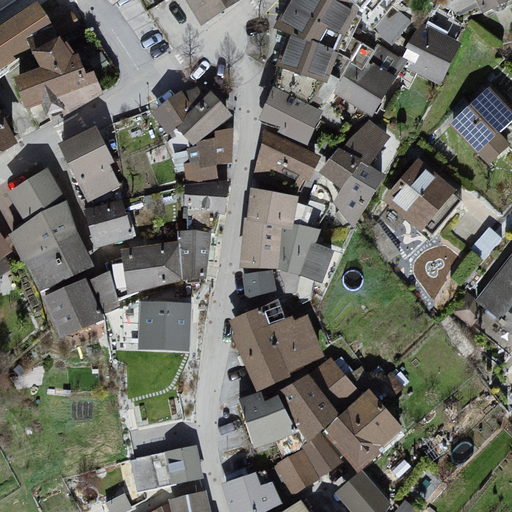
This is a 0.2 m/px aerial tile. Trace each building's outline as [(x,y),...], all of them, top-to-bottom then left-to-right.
[(100,0),(111,11),(124,0),(100,0)] [(188,0),(207,29),(251,0),(188,0)] [(349,0),(296,0),(278,29),(290,35),(336,54),(360,10),(349,0)] [(372,0),(349,0),(360,10),(363,12),(372,0)] [(476,0),(483,14),(511,0),(476,0)] [(35,9),(0,31),(0,74),(1,76),(56,40),(35,9)] [(407,72),(447,88),(463,47),(421,28),(405,63),(409,67),(407,72)] [(336,54),(290,35),(281,66),(328,83),(339,55),(336,54)] [(45,73),(19,84),(26,109),(39,114),(56,117),(105,97),(100,78),(89,84),(82,54),(65,41),(38,56),(45,73)] [(341,99),(378,118),(407,72),(409,67),(405,63),(380,50),(341,99)] [(333,115),(279,90),(266,124),(316,150),(333,115)] [(184,94),(154,117),(171,143),(182,133),(196,150),(215,135),(235,119),(213,96),(198,112),(184,94)] [(511,112),(491,95),(451,127),(493,168),(511,148),(511,112)] [(0,155),(19,144),(0,110),(0,155)] [(373,127),(325,175),(374,208),(390,180),(376,172),(401,144),(373,127)] [(239,176),(238,129),(215,135),(196,150),(190,182),(239,176)] [(99,134),(60,150),(90,208),(125,190),(113,169),(118,167),(99,134)] [(265,134),(254,179),(269,187),(286,168),(315,184),(330,160),(265,134)] [(421,166),(384,203),(426,234),(459,194),(421,166)] [(46,173),(9,199),(26,230),(66,206),(46,173)] [(239,176),(190,182),(185,214),(229,220),(239,176)] [(250,224),(247,273),(284,274),(288,233),(301,233),(305,199),(258,192),(253,224),(250,224)] [(26,230),(11,239),(46,303),(103,278),(82,243),(66,206),(26,230)] [(127,206),(90,212),(98,253),(138,243),(127,206)] [(0,221),(0,255),(15,247),(0,221)] [(322,234),(301,233),(288,233),(284,274),(326,287),(338,255),(320,246),(322,234)] [(213,238),(186,236),(184,245),(187,287),(210,286),(213,238)] [(184,245),(124,254),(131,302),(187,287),(184,245)] [(511,261),(475,307),(511,334),(511,261)] [(111,277),(46,303),(65,342),(106,328),(104,317),(124,310),(111,277)] [(266,310),(233,323),(264,397),(326,360),(314,319),(274,331),(266,310)] [(161,386),(165,338),(112,338),(82,352),(85,371),(112,371),(111,379),(161,386)] [(312,374),(312,381),(337,411),(360,391),(334,360),(312,374)] [(288,393),(283,400),(312,447),(322,437),(327,432),(343,418),(337,411),(312,381),(288,393)] [(270,406),(264,397),(242,404),(259,452),(304,436),(283,400),(270,406)] [(370,398),(327,432),(362,473),(406,431),(370,398)] [(116,477),(161,471),(156,434),(111,439),(116,477)] [(312,447),(303,455),(322,483),(343,466),(322,437),(312,447)] [(303,455),(275,474),(293,500),(322,483),(303,455)] [(265,474),(223,486),(231,511),(272,511),(284,506),(265,474)] [(364,476),(335,501),(345,511),(386,511),(389,506),(364,476)] [(208,511),(203,496),(169,506),(171,511),(208,511)]
